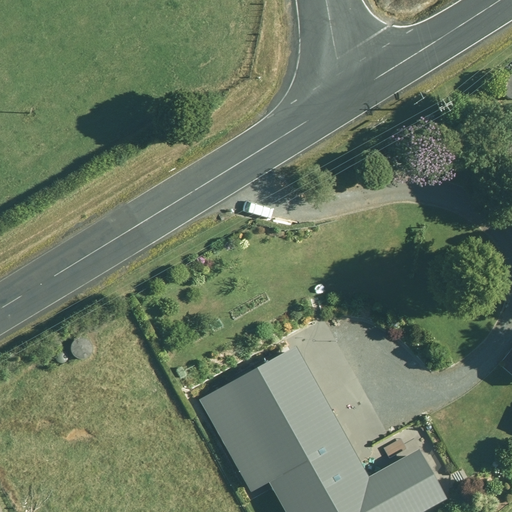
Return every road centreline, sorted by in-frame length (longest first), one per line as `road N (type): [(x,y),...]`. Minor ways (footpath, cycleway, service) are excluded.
road 1 (tertiary): [(0,308),(358,90)]
road 2 (unknown): [(201,185),(247,227),(275,232),(381,195),(450,200),(495,237),(511,267)]
road 3 (unclassified): [(358,90),(500,0)]
road 4 (unknown): [(511,312),(500,347),(424,393)]
